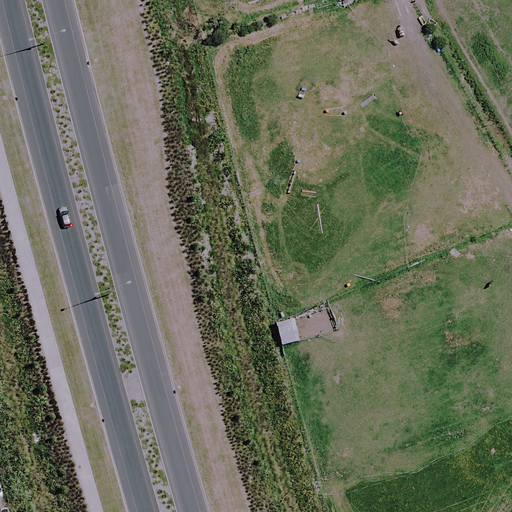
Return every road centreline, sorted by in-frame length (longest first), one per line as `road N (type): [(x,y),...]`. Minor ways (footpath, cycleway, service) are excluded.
road 1 (secondary): [(145,511),(11,0)]
road 2 (secondary): [(58,0),(189,511)]
